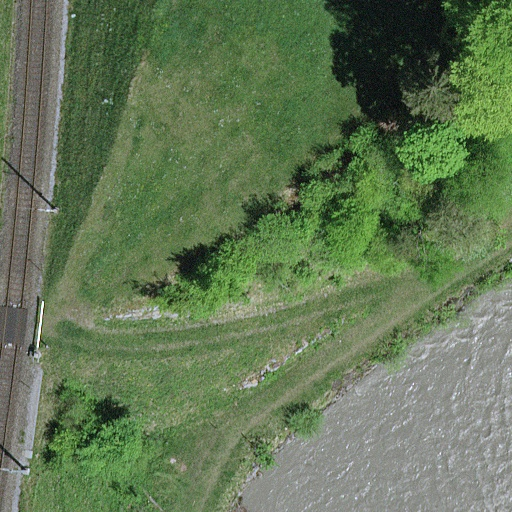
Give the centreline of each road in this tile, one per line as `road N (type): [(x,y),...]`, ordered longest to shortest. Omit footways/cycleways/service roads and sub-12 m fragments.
road 1 (track): [(511,225),(442,268),(286,321),(150,335),(68,334),(0,319)]
road 2 (track): [(442,268),(263,397),(193,463),(173,508)]
